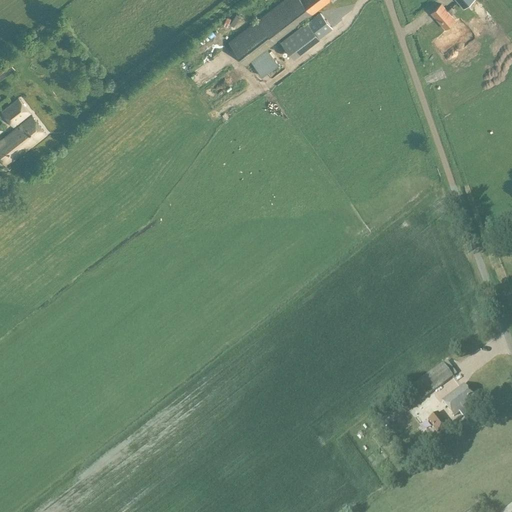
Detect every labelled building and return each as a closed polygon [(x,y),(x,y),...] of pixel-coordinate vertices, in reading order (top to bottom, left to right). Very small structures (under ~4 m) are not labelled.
[(283,0),(255,22),(228,42),(246,65),(309,17),(311,20),(283,41),(295,57),(342,21),(330,5),(314,17),(312,14),(330,1),(329,0),(283,0)] [(473,0),(456,0),(464,9),(473,0)] [(431,13),(445,29),(455,20),(451,15),(455,12),(451,8),(447,11),(441,4),(431,13)] [(407,36),(420,28),(415,20),(402,28),(407,36)] [(447,58),(471,38),(458,23),(434,43),(447,58)] [(270,52),(256,62),(253,65),(261,76),(265,74),(265,73),(278,64),(270,52)] [(223,53),(219,55),(223,65),(227,64),(223,53)] [(0,77),(14,67),(6,57),(0,61),(0,77)] [(30,113),(18,98),(2,112),(14,127),(30,113)] [(32,116),(0,141),(0,157),(7,166),(47,133),(32,116)] [(400,405),(400,406),(390,412),(396,420),(405,413),(406,414),(419,404),(419,403),(452,379),(451,377),(461,370),(468,365),(460,354),(453,359),(456,364),(446,371),(442,365),(438,368),(431,356),(424,359),(421,354),(410,362),(417,372),(418,372),(420,375),(424,379),(409,390),(414,396),(400,405)] [(464,385),(442,402),(454,418),(460,413),(463,418),(467,414),(466,412),(478,403),(464,385)] [(438,434),(449,426),(439,413),(427,421),(438,434)]
